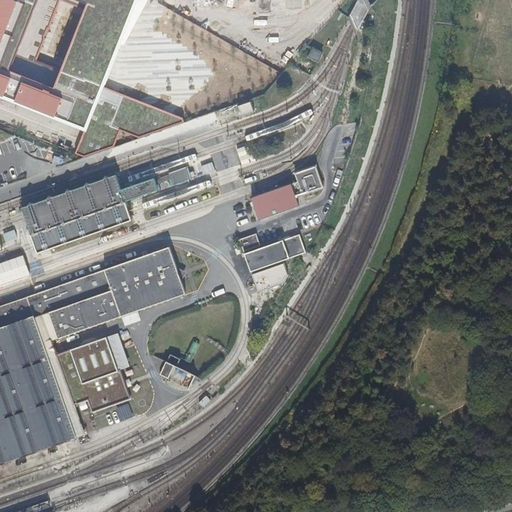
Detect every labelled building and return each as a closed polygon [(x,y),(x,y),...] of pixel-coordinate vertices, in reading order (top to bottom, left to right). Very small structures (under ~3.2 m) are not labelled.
[(139,0),(0,0),(0,97),(84,131),(87,132),(105,87),(139,0)] [(353,26),(356,34),(372,7),(368,0),(358,0),(349,17),(353,26)] [(318,51),(309,47),(305,55),(314,60),(318,51)] [(183,117),(105,87),(87,132),(84,131),(75,154),(84,158),(115,147),(121,131),(139,138),(184,122),(183,117)] [(166,171),(171,184),(190,178),(185,164),(166,171)] [(316,164),(294,172),(301,194),(324,187),(316,164)] [(116,173),(23,206),(26,216),(36,244),(39,253),(132,220),(129,211),(126,202),(159,190),(155,178),(122,190),(120,183),(116,173)] [(252,196),(259,219),(299,205),(291,182),(252,196)] [(13,230),(2,233),(4,241),(16,238),(13,230)] [(237,238),(241,250),(257,244),(253,233),(237,238)] [(299,233),(244,252),(244,253),(250,270),(305,251),(299,233)] [(0,465),(79,438),(86,435),(76,405),(89,400),(94,413),(132,399),(122,370),(120,370),(108,337),(58,355),(53,340),(188,293),(172,246),(0,306),(0,465)] [(24,255),(0,263),(0,285),(31,274),(28,267),(24,255)] [(169,355),(159,374),(187,390),(195,376),(175,365),(178,359),(169,355)]
